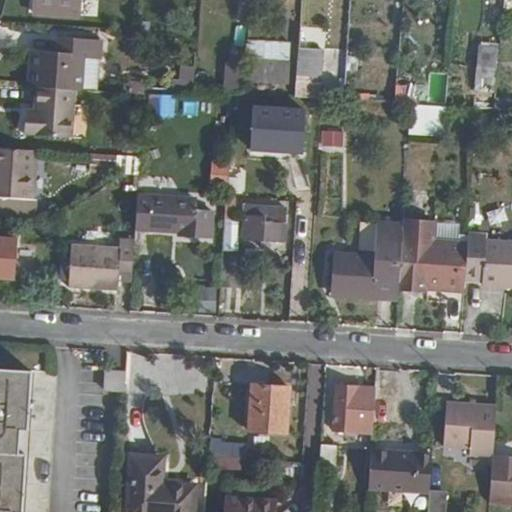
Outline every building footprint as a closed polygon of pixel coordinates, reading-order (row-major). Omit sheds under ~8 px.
[(78,16),(79,0),(36,0),(35,14),(78,16)] [(349,72),(352,33),(339,33),(341,3),(312,1),(309,46),(304,46),(302,70),(349,72)] [(290,80),(293,41),(268,39),(269,26),(254,25),(253,40),(251,40),(250,54),(254,54),(251,77),(290,80)] [(82,92),(84,57),(103,58),(104,42),(59,40),(58,55),(35,54),(33,90),(40,91),(75,92),(82,92)] [(247,94),(249,64),(231,63),(229,93),(247,94)] [(442,94),(443,72),(428,71),(427,94),(442,94)] [(72,139),(75,92),(40,91),(39,114),(28,113),(27,136),(72,139)] [(147,92),(146,115),(171,116),(172,93),(147,92)] [(448,107),(449,99),(404,95),(403,104),(448,107)] [(308,152),(310,111),(258,106),(255,149),(308,152)] [(321,130),(320,147),(343,147),(344,130),(321,130)] [(34,199),(35,152),(0,149),(0,218),(39,221),(40,199),(34,199)] [(211,243),(213,214),(175,211),(176,200),(139,198),(137,229),(149,230),(149,234),(179,236),(179,242),(211,243)] [(289,239),(291,206),(249,204),(247,236),(289,239)] [(224,217),(223,250),(238,250),(238,218),(224,217)] [(405,241),(406,221),(383,220),(380,257),(339,255),(337,297),(401,302),(401,291),(405,241)] [(511,243),(490,241),(490,236),(473,234),(473,245),(471,279),(487,281),(487,287),(511,288),(511,243)] [(0,276),(13,277),(15,238),(0,237),(0,276)] [(134,275),(136,239),(121,239),(121,249),(71,246),(69,289),(117,293),(119,274),(134,275)] [(471,279),(473,245),(405,241),(401,291),(423,292),(423,287),(470,290),(471,279)] [(29,434),(32,373),(0,370),(0,511),(23,511),(27,457),(21,457),(22,434),(29,434)] [(126,394),(127,374),(108,373),(107,393),(126,394)] [(289,437),(294,389),(255,385),(252,434),(289,437)] [(375,439),(378,391),(339,388),(336,436),(375,439)] [(497,453),(499,414),(479,413),(479,406),(451,405),(449,450),(497,453)] [(215,441),(215,469),(243,469),(243,440),(215,441)] [(338,475),(340,449),(323,447),(322,474),(338,475)] [(433,496),(434,465),(419,464),(420,455),(374,452),(371,492),(433,496)] [(511,506),(511,458),(497,458),(494,505),(511,506)] [(196,511),(198,490),(163,488),(164,462),(135,460),(131,511),(196,511)]
